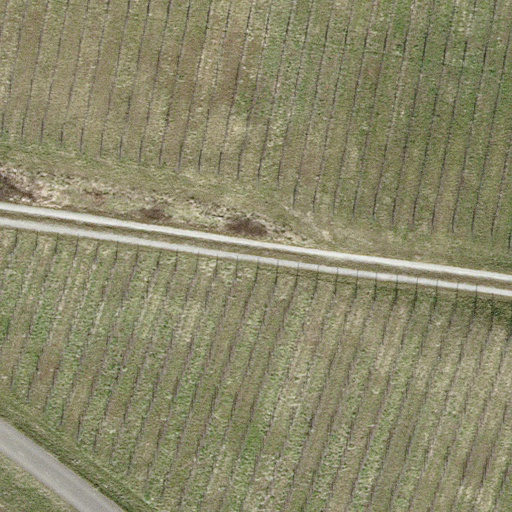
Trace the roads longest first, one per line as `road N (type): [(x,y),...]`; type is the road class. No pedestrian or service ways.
road 1 (track): [(0,213),(511,284)]
road 2 (unclassified): [(0,432),(106,511)]
